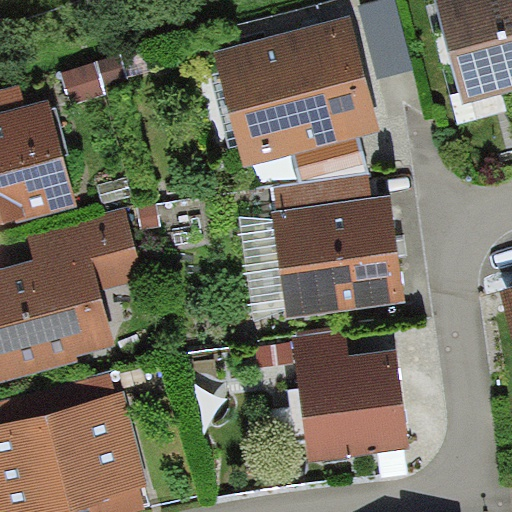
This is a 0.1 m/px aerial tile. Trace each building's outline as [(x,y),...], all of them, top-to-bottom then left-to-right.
[(511,0),(445,0),(435,3),(461,106),(511,93),(511,0)] [(347,26),(214,63),(245,171),(377,134),(347,26)] [(109,58),(56,78),(67,108),(101,96),(95,81),(115,74),(109,58)] [(0,236),(76,214),(46,111),(22,118),(15,93),(0,97),(0,236)] [(364,166),(299,177),(302,194),(278,198),(282,221),(272,223),(289,325),(404,306),(387,206),(371,209),(364,166)] [(122,216),(30,243),(38,273),(0,284),(0,391),(117,358),(97,288),(139,276),(122,216)] [(511,300),(502,303),(511,336),(511,300)] [(338,340),(290,347),(294,370),(310,469),(408,453),(394,364),(344,372),(338,340)] [(290,347),(253,353),(256,376),(294,370),(290,347)] [(118,387),(0,418),(0,511),(75,511),(146,493),(118,387)]
